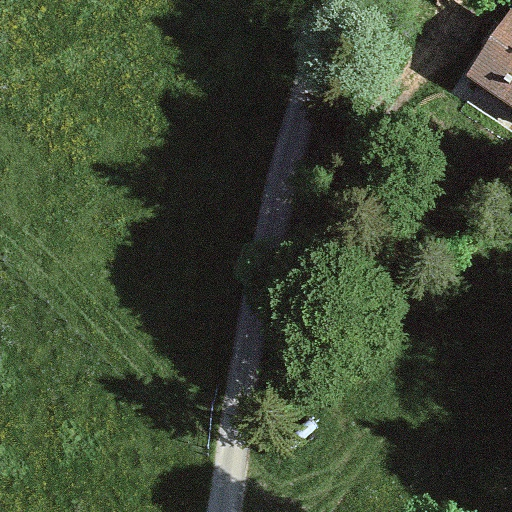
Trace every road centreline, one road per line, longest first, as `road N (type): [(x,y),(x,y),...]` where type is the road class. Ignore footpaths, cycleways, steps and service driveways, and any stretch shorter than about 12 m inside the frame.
road 1 (track): [(225,511),(274,231),(341,0)]
road 2 (track): [(0,223),(235,450)]
